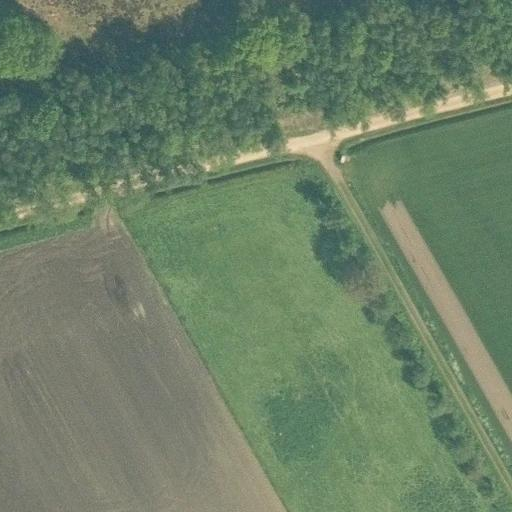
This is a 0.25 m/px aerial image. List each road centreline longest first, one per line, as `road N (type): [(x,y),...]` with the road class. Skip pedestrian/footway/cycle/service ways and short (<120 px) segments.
road 1 (track): [(0,217),(511,88)]
road 2 (track): [(511,493),(311,139)]
